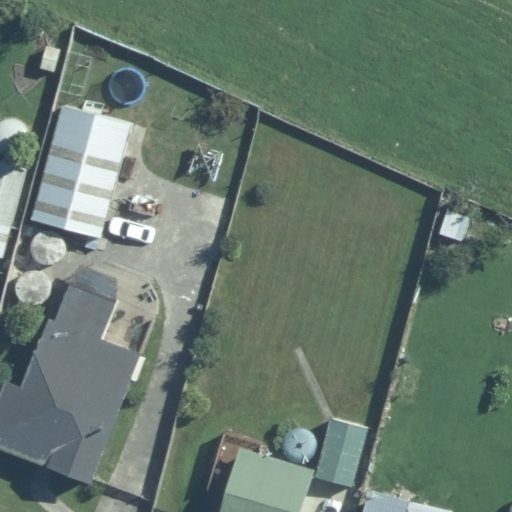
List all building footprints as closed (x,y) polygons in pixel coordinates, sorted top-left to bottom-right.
[(95,31),(51,17),(40,51),(84,65),(95,31)] [(135,115),(63,98),(35,220),(107,237),(135,115)] [(27,169),(0,162),(0,255),(6,257),(12,230),(22,232),(35,178),(26,176),(27,169)] [(4,377),(0,387),(0,442),(98,480),(147,354),(136,349),(148,319),(68,288),(29,387),(4,377)] [(373,431),(334,419),(318,471),(357,483),(373,431)] [(300,511),(315,467),(242,444),(220,511),(300,511)] [(456,511),(458,505),(370,484),(363,511),(456,511)]
